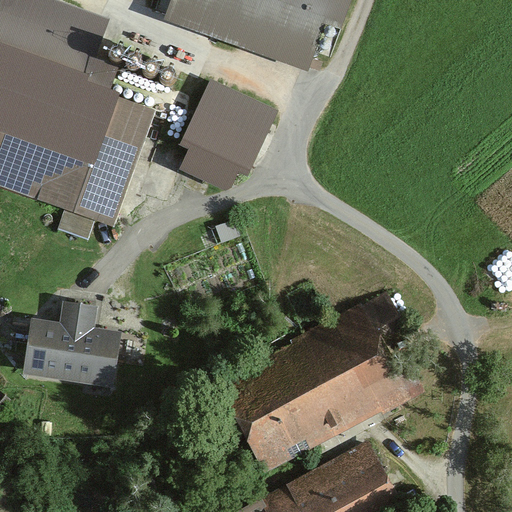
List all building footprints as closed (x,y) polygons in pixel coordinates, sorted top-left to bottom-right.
[(351,0),(189,0),(182,24),(318,68),(331,28),(342,32),(351,0)] [(60,156),(0,134),(0,184),(116,226),(155,116),(111,100),(123,67),(102,60),(110,37),(44,13),(24,68),(0,58),(0,94),(73,121),(60,156)] [(240,166),(202,149),(192,171),(230,188),(240,166)] [(391,294),(220,389),(270,479),(423,393),(394,342),(413,332),(391,294)] [(70,328),(39,324),(32,375),(119,388),(126,338),(100,335),(103,312),(73,307),(70,328)] [(408,511),(374,449),(272,506),(274,511),(408,511)]
